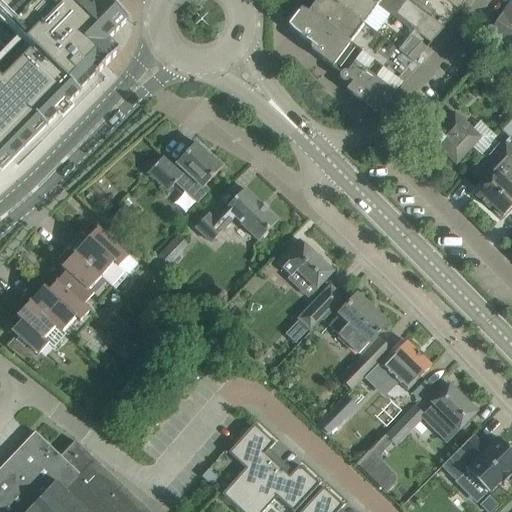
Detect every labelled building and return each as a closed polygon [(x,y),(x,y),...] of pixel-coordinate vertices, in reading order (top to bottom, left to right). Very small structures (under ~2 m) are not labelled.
[(0,0),(0,172),(1,173),(120,52),(108,41),(129,19),(109,0),(101,0),(96,5),(90,0),(0,0)] [(366,29),(328,0),(317,0),(308,13),(352,47),(366,29)] [(328,0),(366,29),(380,11),(365,0),(328,0)] [(389,0),(365,0),(380,11),(389,0)] [(443,29),(404,0),(389,0),(380,11),(422,43),(425,40),(429,44),(443,29)] [(442,0),(404,0),(443,29),(457,11),(442,0)] [(464,0),(442,0),(457,11),(464,0)] [(511,0),(503,14),(501,14),(489,32),(511,47),(511,0)] [(348,81),(349,80),(352,83),(346,91),(378,115),(401,84),(396,80),(352,47),(308,13),(301,10),(297,14),(288,27),(294,33),(315,49),(312,53),(340,74),(339,75),(339,76),(339,77),(339,78),(339,79),(340,80),(341,81),(341,82),(343,82),(344,83),(345,83),(346,82),(347,82),(348,81)] [(366,29),(412,63),(425,48),(421,45),(422,43),(380,11),(366,29)] [(412,63),(366,29),(352,47),(396,80),(397,79),(396,78),(398,75),(400,76),(412,63)] [(471,131),(441,102),(424,119),(434,129),(428,135),(430,137),(428,138),(428,143),(430,145),(428,147),(444,161),(447,158),(455,165),(472,147),(481,155),(495,137),(480,122),(471,131)] [(207,191),(203,188),(221,168),(195,144),(173,168),(162,158),(148,173),(167,191),(174,184),(195,203),(207,191)] [(500,215),(503,217),(511,226),(511,225),(511,189),(509,187),(511,184),(511,151),(505,144),(474,176),(485,186),(475,196),(489,210),(490,209),(498,217),(500,215)] [(207,215),(195,228),(211,243),(234,219),(258,241),(277,221),(244,189),(214,221),(207,215)] [(74,254),(111,287),(125,272),(119,267),(128,257),(97,229),(74,254)] [(151,263),(167,279),(177,268),(172,263),(188,246),(177,236),(151,263)] [(316,291),(319,287),(332,273),(299,241),(271,271),(284,283),(295,271),(316,291)] [(65,272),(57,282),(90,311),(111,287),(74,254),(61,268),(65,272)] [(67,336),(90,311),(57,282),(48,291),(44,287),(30,302),(60,330),(67,336)] [(357,296),(343,310),(328,326),(359,354),(387,324),(357,296)] [(318,300),(298,320),(308,330),(328,310),(318,300)] [(45,362),(38,355),(49,344),(48,344),(60,330),(30,302),(16,317),(21,321),(12,331),(17,335),(6,347),(36,372),(45,362)] [(380,360),(365,376),(384,394),(396,382),(407,392),(417,381),(431,367),(406,343),(392,357),(385,364),(380,360)] [(373,367),(362,357),(341,379),(352,390),(373,367)] [(439,437),(452,424),(458,431),(477,413),(449,385),(435,399),(430,404),(432,406),(423,415),(414,406),(385,437),(392,444),(394,446),(421,420),(439,437)] [(331,409),(317,424),(327,435),(342,420),(331,409)] [(274,444),(254,425),(227,454),(245,469),(221,495),(237,509),(277,466),(264,454),(274,444)] [(148,511),(74,442),(60,457),(35,433),(0,469),(0,511),(148,511)] [(511,476),(509,473),(511,469),(511,447),(510,445),(507,447),(498,439),(486,451),(482,446),(477,451),(468,441),(441,467),(455,482),(456,483),(466,472),(487,493),(488,494),(500,482),(503,485),(511,476)] [(393,476),(379,461),(379,462),(369,452),(357,465),(384,492),(393,482),(393,476)] [(291,511),(294,511),(319,485),(299,466),(289,477),(277,466),(237,509),(239,511),(262,511),(276,498),(291,511)] [(208,470),(202,478),(210,486),(217,478),(208,470)] [(337,511),(342,507),(322,488),(301,511),(337,511)] [(489,497),(480,506),(486,511),(490,511),(497,506),(489,497)]
